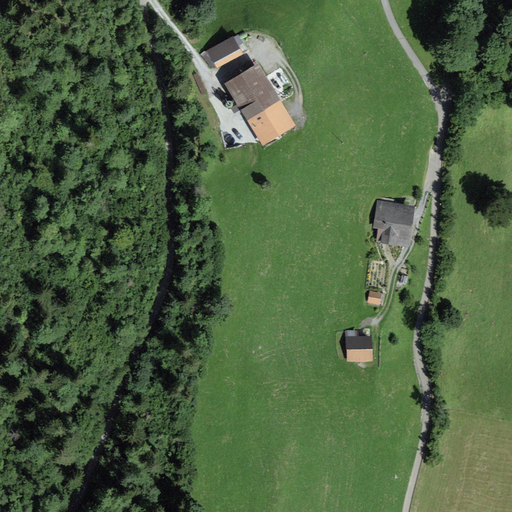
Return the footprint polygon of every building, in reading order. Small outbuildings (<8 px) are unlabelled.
[(236,35),(206,51),(215,62),(219,68),(246,53),(236,35)] [(299,124),(261,61),(226,82),(239,103),(231,108),(236,115),(244,111),(264,145),(299,124)] [(412,246),(418,204),(377,201),(375,228),(378,228),(377,242),(412,246)] [(381,305),(383,293),(370,291),(368,303),(381,305)] [(375,360),(373,334),(359,334),(359,330),(346,331),(348,361),(375,360)]
